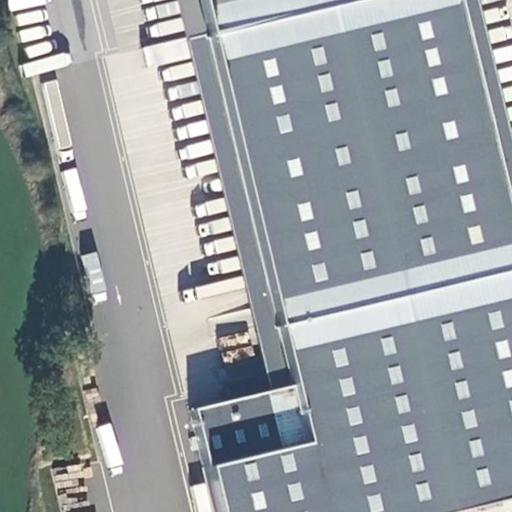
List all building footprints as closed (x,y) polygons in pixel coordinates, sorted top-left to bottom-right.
[(203,36),(194,0),(171,0),(181,41),(203,36)] [(511,263),(449,0),(353,0),(203,36),(287,387),(265,392),(191,410),(215,511),(453,511),(511,498),(511,263)] [(194,0),(203,36),(353,0),(194,0)] [(511,166),(472,0),(449,0),(511,263),(511,166)] [(287,387),(203,36),(181,41),(265,392),(287,387)] [(197,511),(212,511),(206,482),(192,486),(197,511)]
